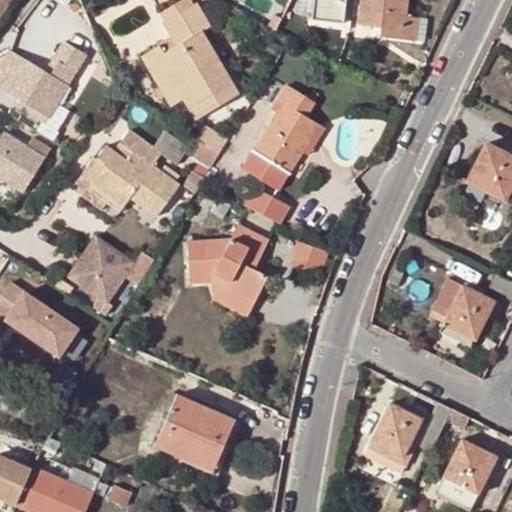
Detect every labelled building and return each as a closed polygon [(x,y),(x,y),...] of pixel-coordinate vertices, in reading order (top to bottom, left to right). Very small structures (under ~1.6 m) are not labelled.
[(2,0),(0,0),(0,14),(8,4),(2,0)] [(344,0),(312,0),(310,23),(343,26),(344,0)] [(360,0),(358,25),(388,28),(386,38),(414,41),(417,19),(404,17),(406,0),(360,0)] [(237,98),(217,63),(201,34),(210,29),(197,6),(164,24),(177,47),(164,54),(158,58),(183,101),(195,122),(237,98)] [(226,58),(210,29),(201,34),(217,63),(226,58)] [(50,76),(45,73),(10,51),(0,66),(0,89),(47,119),(86,56),(64,42),(53,61),(58,64),(50,76)] [(158,58),(164,54),(159,46),(141,57),(170,108),(183,101),(158,58)] [(58,64),(53,61),(45,73),(50,76),(58,64)] [(276,192),(311,136),(298,128),(304,119),(313,103),(308,100),(285,86),(276,102),(282,106),(277,114),(242,171),(276,192)] [(308,100),(313,103),(318,96),(312,92),(308,100)] [(282,106),(276,102),(270,110),(277,114),(282,106)] [(316,127),(304,119),(298,128),(311,136),(316,127)] [(205,127),(197,141),(221,156),(230,142),(205,127)] [(128,131),(120,144),(134,155),(127,162),(114,152),(105,146),(96,160),(103,166),(91,183),(124,208),(131,199),(156,217),(179,185),(153,167),(161,155),(128,131)] [(0,134),(0,179),(20,192),(47,149),(29,138),(24,147),(1,133),(0,134)] [(191,137),(181,153),(187,156),(197,141),(191,137)] [(197,141),(187,156),(212,171),(221,156),(197,141)] [(505,201),(511,186),(511,154),(498,147),(487,141),(467,180),(505,201)] [(511,146),(502,141),(498,147),(511,154),(511,146)] [(127,162),(134,155),(120,144),(114,152),(127,162)] [(119,213),(124,208),(91,183),(103,166),(96,160),(79,184),(119,213)] [(244,207),(279,226),(288,208),(253,189),(244,207)] [(237,227),(230,242),(188,245),(191,284),(214,282),(218,275),(226,279),(222,286),(255,303),(267,278),(254,270),(267,242),(237,227)] [(107,318),(113,309),(109,307),(137,264),(97,237),(69,280),(101,301),(95,310),(107,318)] [(291,265),(319,276),(326,257),(298,247),(291,265)] [(45,262),(36,275),(37,276),(46,282),(52,287),(61,274),(45,262)] [(511,280),(498,273),(491,287),(511,298),(511,280)] [(226,279),(218,275),(214,282),(222,286),(226,279)] [(450,276),(433,309),(447,316),(444,322),(440,330),(471,346),(487,315),(495,299),(450,276)] [(53,287),(54,288),(66,297),(67,297),(73,289),(59,279),(53,287)] [(59,357),(78,330),(11,282),(0,297),(0,311),(7,317),(5,320),(59,357)] [(252,310),(255,303),(222,286),(219,292),(252,310)] [(502,302),(495,299),(487,315),(494,318),(502,302)] [(430,314),(444,322),(447,316),(433,309),(430,314)] [(154,446),(174,455),(179,442),(217,458),(233,419),(175,396),(154,446)] [(390,400),(369,438),(371,439),(400,455),(421,417),(402,407),(390,400)] [(432,413),(420,437),(434,444),(452,407),(439,400),(432,413)] [(469,508),(497,455),(462,437),(435,490),(469,508)] [(64,444),(50,438),(45,447),(43,450),(56,456),(64,444)] [(212,471),(217,458),(179,442),(174,455),(212,471)] [(0,454),(31,468),(35,459),(2,444),(0,447),(0,454)] [(0,454),(0,495),(16,503),(32,468),(31,468),(0,454)] [(69,482),(34,465),(32,468),(16,503),(35,511),(84,511),(94,493),(69,482)] [(76,467),(69,482),(94,493),(101,479),(76,467)] [(133,493),(115,486),(109,499),(126,507),(133,493)]
